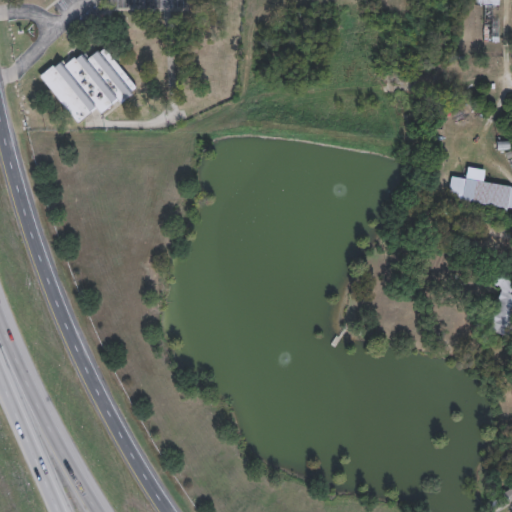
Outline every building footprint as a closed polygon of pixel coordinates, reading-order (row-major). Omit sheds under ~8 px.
[(503,21),(503,42),(487,42),(488,4),(497,5),(497,21),(503,21)] [(107,47),(140,88),(136,91),(139,94),(124,106),(120,101),(104,114),(99,108),(79,124),(41,76),(55,65),(57,67),(64,62),(67,65),(77,57),(79,60),(86,54),(90,59),(101,50),(102,51),(107,47)] [(490,170),(488,182),(511,186),(511,208),(510,215),(494,212),(495,206),(481,203),(480,210),(465,207),(466,200),(451,198),(455,176),(470,178),(472,167),(490,170)] [(511,338),(493,330),(501,306),(503,299),(494,275),(510,270),(511,276),(511,338)] [(511,504),(505,510),(499,501),(511,491),(511,504)]
